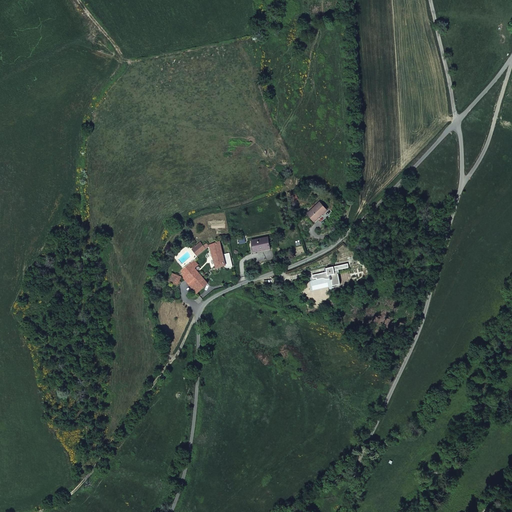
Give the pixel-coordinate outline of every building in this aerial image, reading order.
[(307,214),(314,220),(318,216),(319,218),(327,210),(320,202),(307,214)] [(270,249),(268,237),(252,241),(254,252),(270,249)] [(209,244),(210,245),(217,268),(226,265),(219,241),(218,242),(209,244)] [(201,242),(196,247),(193,249),(192,249),(197,256),(209,246),(207,243),(204,245),(201,242)] [(202,299),(214,290),(195,268),(198,265),(195,261),(191,262),(181,270),(183,278),(202,299)] [(326,270),(311,273),(312,277),(316,277),(316,278),(321,277),(322,277),(323,277),(323,278),(324,278),(325,278),(326,278),(327,278),(329,277),(329,279),(331,279),(332,284),(339,283),(336,268),(333,269),(333,265),(325,267),(326,270)] [(172,283),(171,285),(172,286),(173,284),(177,285),(181,277),(173,273),(169,282),(172,283)]
